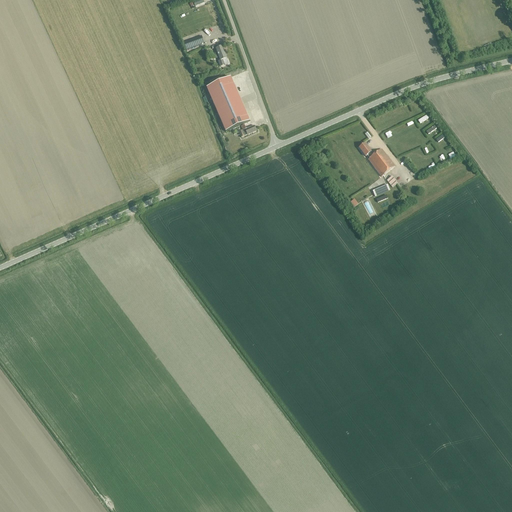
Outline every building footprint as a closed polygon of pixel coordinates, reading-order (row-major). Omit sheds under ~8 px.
[(174,6),(178,21),(184,20),(179,5),(174,6)] [(202,36),(183,43),(186,50),(204,43),(202,36)] [(221,47),(221,48),(218,42),(210,45),(212,50),(214,49),(215,50),(216,49),(218,55),(219,58),(220,61),(218,62),(220,67),(228,64),(225,55),(224,55),(221,47)] [(231,78),(207,88),(226,132),(250,122),(231,78)] [(243,131),(239,133),(241,138),(244,137),(257,132),(254,126),(250,128),(246,129),(244,126),(241,127),(243,131)] [(426,152),(431,148),(427,143),(422,147),(426,152)] [(381,150),(372,157),(370,154),(371,153),(365,144),(359,149),(365,157),(367,156),(369,159),(368,160),(381,178),(395,168),(381,150)] [(387,181),(392,188),(397,184),(392,177),(387,181)] [(373,191),(375,197),(390,191),(387,185),(373,191)]
